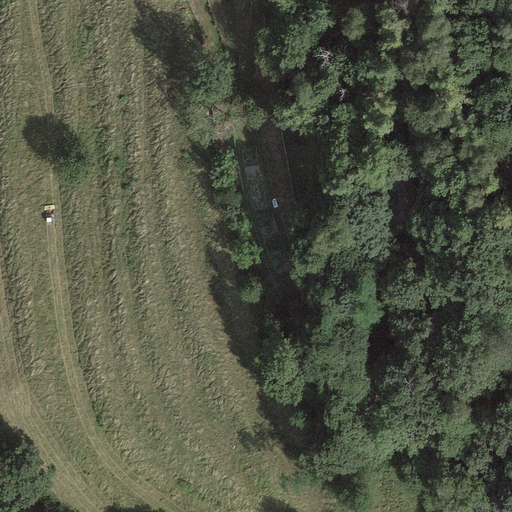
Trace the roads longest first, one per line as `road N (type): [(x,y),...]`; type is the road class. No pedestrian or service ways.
road 1 (track): [(417,0),(400,215),(378,213),(358,177),(295,0)]
road 2 (track): [(511,182),(475,101),(457,0)]
